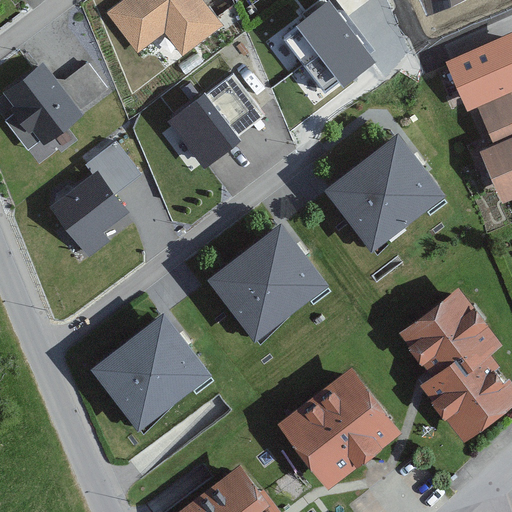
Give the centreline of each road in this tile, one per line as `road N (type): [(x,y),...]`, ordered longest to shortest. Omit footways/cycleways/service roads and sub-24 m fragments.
road 1 (residential): [(39,352),(320,146)]
road 2 (residential): [(111,511),(39,352)]
